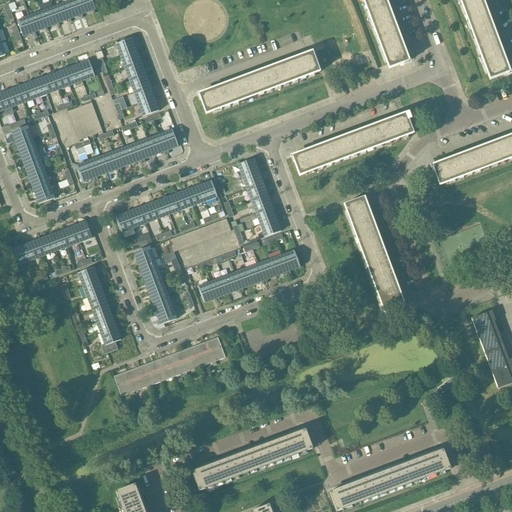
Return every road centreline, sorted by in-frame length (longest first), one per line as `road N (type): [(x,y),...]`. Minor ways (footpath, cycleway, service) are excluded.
road 1 (residential): [(267,135),(317,271),(313,284),(162,343),(142,335),(92,203)]
road 2 (residential): [(161,511),(155,472),(301,416),(313,422),(335,473),(450,437),(473,495)]
road 3 (residential): [(200,162),(150,30),(133,21),(0,71)]
road 4 (residential): [(495,287),(435,308),(392,196),(394,178),(422,141),(462,125)]
road 5 (residential): [(267,135),(441,69)]
road 6 (residential): [(0,158),(29,221),(92,203)]
